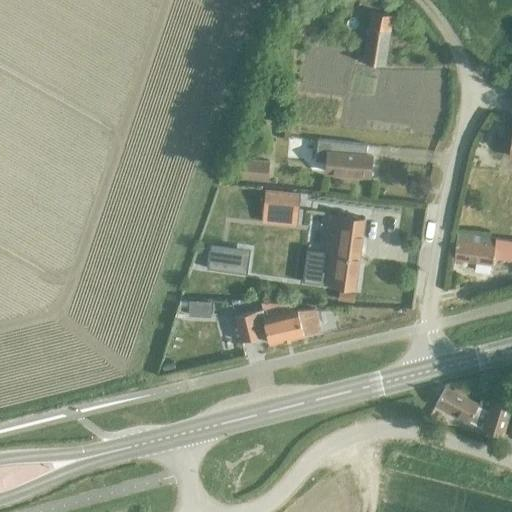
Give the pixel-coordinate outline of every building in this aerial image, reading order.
[(394,4),(387,3),(385,11),(393,12),(394,4)] [(357,62),(384,66),(391,16),(371,13),(364,58),(357,56),(357,62)] [(254,101),(250,112),(259,115),(262,104),(254,101)] [(326,163),(325,173),(370,177),(372,156),(365,156),(367,145),(317,139),(315,162),(326,163)] [(269,162),(239,159),(237,177),(268,180),(269,162)] [(265,190),(263,211),(297,215),(299,194),(265,190)] [(365,219),(329,214),(324,253),(306,250),(302,282),(354,290),(365,219)] [(511,259),(511,241),(495,239),(456,235),(454,260),(493,264),(493,259),(511,259)] [(211,247),(208,270),(242,274),(245,252),(211,247)] [(338,292),(337,301),(352,303),(353,293),(338,292)] [(190,300),(189,315),(211,316),(211,301),(190,300)] [(261,301),(263,310),(234,316),(241,342),(267,335),(269,344),(320,332),(314,309),(298,311),(293,312),(290,301),(261,301)] [(444,386),(435,405),(468,423),(469,422),(482,428),(482,429),(502,435),(511,404),(491,398),(480,394),(478,403),(444,386)]
